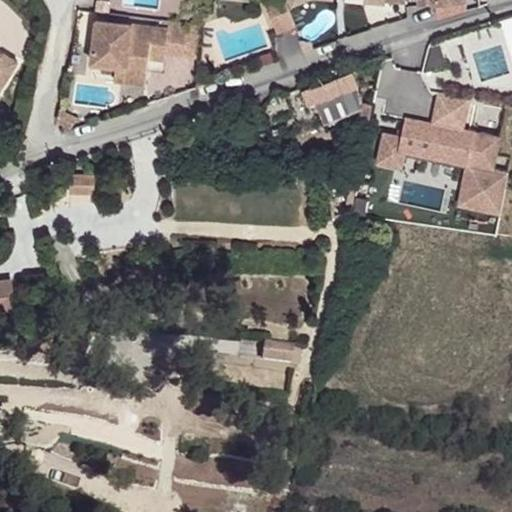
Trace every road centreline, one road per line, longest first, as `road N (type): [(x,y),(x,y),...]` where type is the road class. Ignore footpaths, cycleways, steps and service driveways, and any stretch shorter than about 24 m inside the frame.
road 1 (residential): [(511,9),(27,160)]
road 2 (residential): [(56,0),(27,160)]
